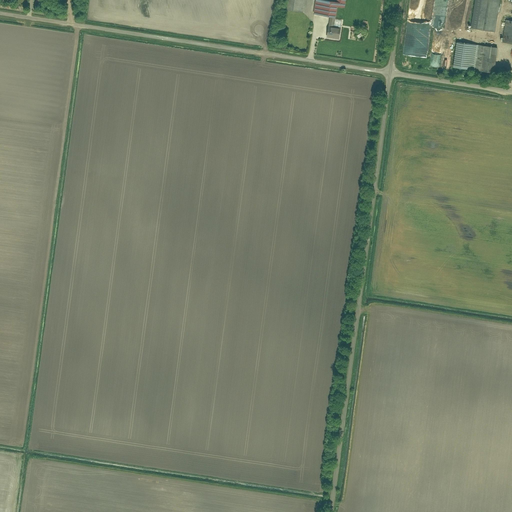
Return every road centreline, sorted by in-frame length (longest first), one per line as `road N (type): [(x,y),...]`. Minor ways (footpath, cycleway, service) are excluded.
road 1 (unclassified): [(329,511),(388,74)]
road 2 (unclassified): [(388,74),(0,14)]
road 3 (residential): [(388,74),(511,93)]
